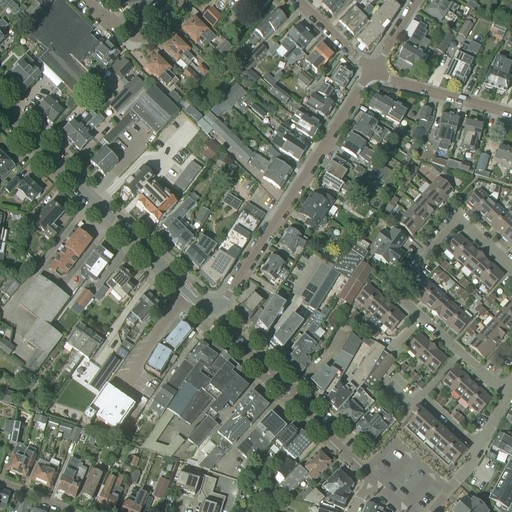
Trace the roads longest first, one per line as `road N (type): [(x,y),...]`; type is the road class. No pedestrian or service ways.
road 1 (residential): [(506,396),(400,292),(455,225),(511,267)]
road 2 (residential): [(211,306),(188,294),(0,109)]
road 3 (residential): [(211,306),(222,303),(372,70)]
road 4 (residential): [(374,481),(307,418),(301,399),(211,306)]
road 5 (residential): [(511,113),(372,70)]
